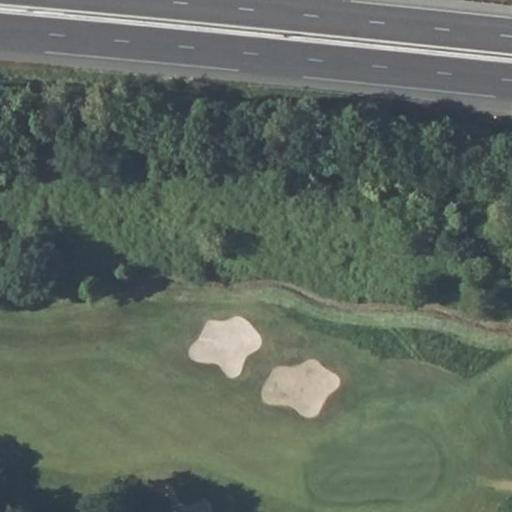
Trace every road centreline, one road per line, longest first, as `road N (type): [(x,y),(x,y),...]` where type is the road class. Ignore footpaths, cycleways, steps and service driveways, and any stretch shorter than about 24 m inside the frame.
road 1 (motorway): [(0,30),(511,80)]
road 2 (motorway): [(511,36),(138,0)]
